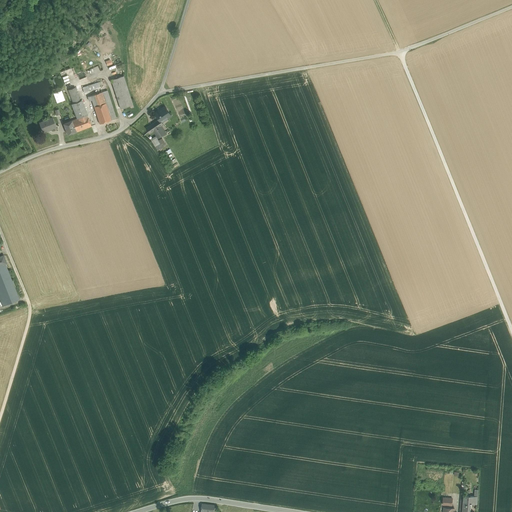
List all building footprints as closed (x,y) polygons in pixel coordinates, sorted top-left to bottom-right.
[(86,77),(84,71),(78,74),(80,80),(86,77)] [(124,76),(111,80),(120,109),(133,105),(124,76)] [(84,93),(100,87),(99,82),(82,88),(84,93)] [(75,87),(68,90),(74,103),(80,101),(75,87)] [(107,90),(102,92),(105,103),(111,120),(116,119),(107,90)] [(64,100),(61,91),(58,93),(58,94),(57,95),(57,96),(55,96),(57,102),(64,100)] [(102,92),(88,97),(89,101),(92,100),(94,107),(105,103),(102,92)] [(74,103),(72,104),(78,119),(87,115),(81,100),(80,101),(74,103)] [(105,103),(94,107),(100,124),(111,120),(105,103)] [(160,109),(155,113),(159,119),(162,123),(162,122),(162,121),(167,118),(168,118),(172,116),(165,106),(160,110),(160,109)] [(78,119),(72,121),(76,132),(91,126),(87,115),(78,119)] [(52,118),(39,123),(43,132),(56,127),(52,118)] [(72,120),(64,124),(68,134),(72,133),(73,134),(76,132),(72,121),(72,120)] [(157,120),(147,128),(150,133),(153,131),(158,138),(163,134),(159,128),(162,126),(161,125),(157,120)] [(159,140),(157,137),(152,140),(157,150),(167,145),(163,138),(159,140)] [(21,299),(3,256),(0,257),(0,299),(3,306),(21,299)] [(474,496),(463,495),(462,511),(469,511),(470,503),(474,503),(475,496),(474,496)] [(214,511),(215,505),(202,503),(201,511),(214,511)]
